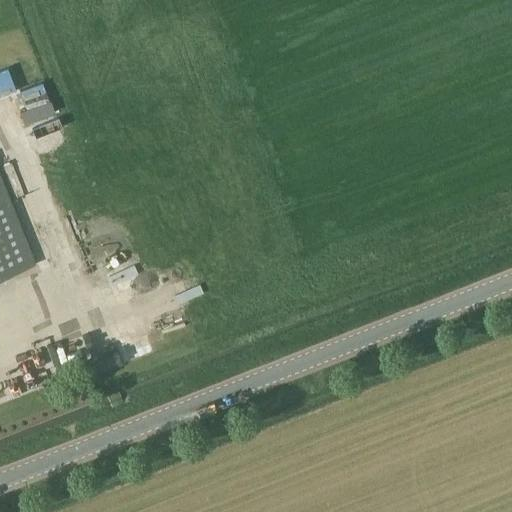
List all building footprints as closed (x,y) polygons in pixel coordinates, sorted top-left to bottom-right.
[(28,95),(49,88),(46,80),(25,86),(28,95)] [(45,150),(62,146),(49,91),(32,95),(45,150)] [(0,278),(36,265),(0,174),(0,278)] [(170,307),(197,295),(186,271),(160,282),(170,307)] [(88,351),(96,372),(122,362),(114,341),(88,351)]
